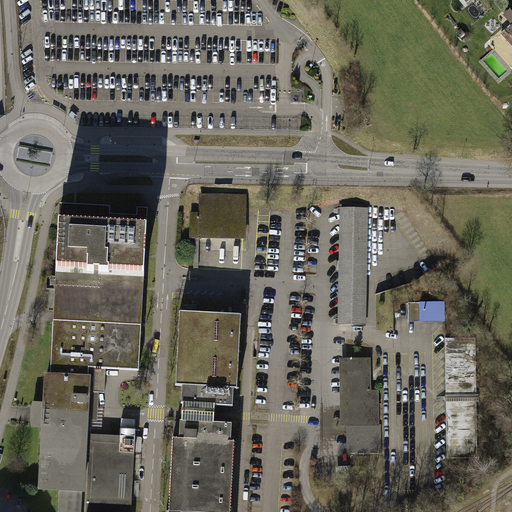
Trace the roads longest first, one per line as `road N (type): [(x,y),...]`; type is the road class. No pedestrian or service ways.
road 1 (residential): [(149,511),(169,168)]
road 2 (tertiary): [(169,168),(361,176),(388,169)]
road 3 (tertiary): [(388,169),(170,150)]
road 4 (secondary): [(0,334),(28,186)]
road 5 (tertiary): [(511,175),(388,169)]
